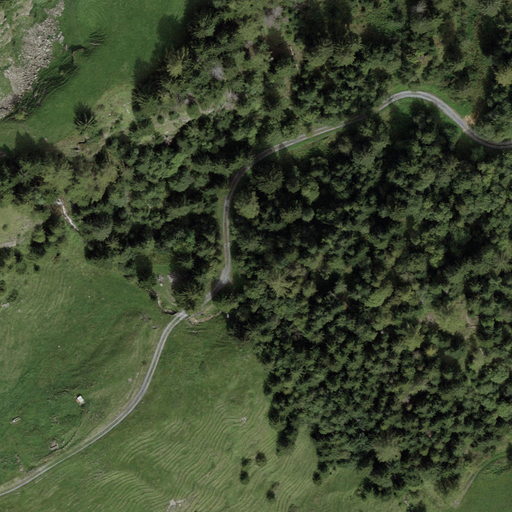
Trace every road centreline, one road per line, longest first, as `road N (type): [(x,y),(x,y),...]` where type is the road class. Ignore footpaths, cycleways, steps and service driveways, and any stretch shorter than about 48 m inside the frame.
road 1 (track): [(511,144),(476,138),(439,103),(406,93),(257,157),(229,195),(224,276),(167,329),(131,404),(84,444),(0,493)]
road 2 (track): [(482,0),(480,93),(458,122)]
